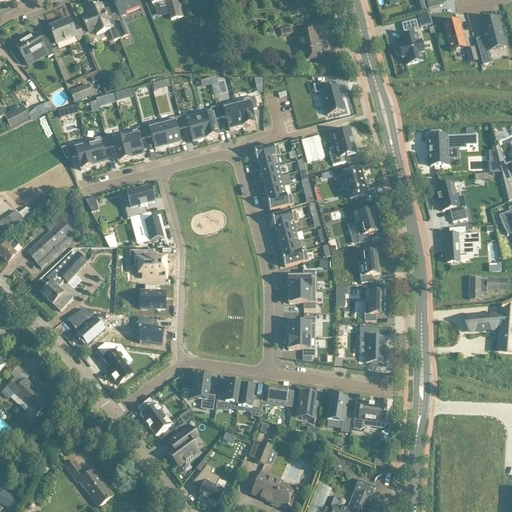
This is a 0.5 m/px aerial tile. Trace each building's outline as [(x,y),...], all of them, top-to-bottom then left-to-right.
[(139,5),(137,0),(112,0),(120,17),(126,15),(124,12),(139,5)] [(184,17),(179,0),(150,0),(152,5),(166,2),(171,20),(184,17)] [(441,0),(437,0),(427,3),(428,10),(443,6),(442,2),(441,0)] [(304,1),(292,1),(292,10),(304,10),(304,1)] [(85,25),(79,27),(79,28),(81,34),(82,33),(87,31),(88,33),(94,31),(96,36),(110,30),(114,42),(120,39),(115,26),(109,9),(103,11),(101,5),(87,11),(89,17),(83,19),(85,25)] [(296,16),(283,20),(285,27),(298,22),(296,16)] [(84,39),(82,33),(81,34),(79,28),(79,27),(79,26),(73,29),(69,19),(69,20),(69,21),(59,25),(58,24),(49,27),(56,45),(75,38),(77,42),(84,39)] [(484,38),(476,40),(481,59),(490,56),(489,52),(505,48),(497,19),(480,24),(484,38)] [(418,43),(416,36),(415,36),(414,30),(418,29),(415,21),(402,25),(404,33),(406,32),(408,38),(400,40),(402,48),(400,48),(402,59),(405,58),(407,66),(423,62),(421,54),(423,53),(421,43),(418,43)] [(466,49),(459,21),(443,25),(451,53),(466,49)] [(123,23),(115,26),(120,39),(128,36),(123,23)] [(294,28),(280,30),(281,36),(295,34),(294,28)] [(188,39),(194,37),(191,30),(186,32),(188,39)] [(317,42),(314,30),(297,33),(299,47),(301,46),(304,62),(322,59),(319,42),(317,42)] [(54,55),(46,36),(39,39),(36,35),(16,46),(24,60),(42,50),(48,58),(54,55)] [(474,49),(466,51),(469,63),(477,61),(474,49)] [(21,84),(28,94),(37,87),(30,78),(21,84)] [(325,83),(313,86),(315,95),(321,93),(327,117),(345,112),(338,87),(327,90),(325,83)] [(93,96),(89,85),(70,93),(74,104),(93,96)] [(257,110),(254,98),(235,103),(242,129),(255,125),(251,111),(257,110)] [(102,99),(96,100),(98,109),(104,107),(102,99)] [(37,108),(29,116),(31,120),(31,121),(41,116),(49,113),(56,111),(50,103),(44,106),(37,108)] [(242,129),(235,103),(217,108),(220,120),(226,118),(229,132),(242,129)] [(24,106),(5,116),(11,130),(31,120),(29,116),(24,106)] [(214,121),(220,120),(217,108),(211,109),(211,112),(199,115),(206,141),(218,137),(214,121)] [(206,141),(199,115),(186,118),(186,116),(179,117),(183,129),(189,128),(193,144),(206,141)] [(180,145),(177,131),(183,129),(179,117),(161,122),(168,148),(180,145)] [(168,148),(161,122),(142,127),(145,139),(151,138),(155,152),(168,148)] [(85,138),(85,127),(72,127),(73,138),(85,138)] [(140,141),(145,139),(142,127),(136,129),(137,131),(124,135),(131,161),(144,157),(140,141)] [(431,139),(429,139),(430,168),(448,167),(447,151),(466,150),(466,147),(477,147),(476,136),(474,136),(474,130),(466,130),(466,137),(439,138),(438,132),(430,132),(431,139)] [(336,152),(329,153),(333,167),(345,164),(344,158),(356,155),(350,131),(332,136),(336,152)] [(131,161),(124,135),(112,138),(111,136),(105,137),(108,149),(114,147),(118,164),(131,161)] [(318,135),(300,140),(306,161),(323,157),(318,135)] [(102,151),(108,149),(105,137),(86,142),(93,168),(106,165),(102,151)] [(93,168),(86,142),(68,147),(71,159),(77,157),(81,171),(93,168)] [(280,156),(278,146),(254,152),(256,163),(280,156)] [(498,146),(495,148),(504,184),(511,181),(511,162),(506,165),(498,146)] [(496,154),(490,154),(490,166),(494,166),(494,171),(491,171),(491,174),(501,173),(496,154)] [(276,158),(281,157),(280,156),(256,163),(257,163),(258,163),(260,172),(278,167),(276,158)] [(281,177),(278,167),(260,172),(263,182),(281,177)] [(360,170),(343,175),(350,202),(367,197),(360,170)] [(284,187),(281,177),(263,182),(265,192),(284,187)] [(452,183),(436,187),(442,212),(453,210),(454,217),(451,217),(453,224),(467,220),(464,209),(459,210),(452,183)] [(286,197),(284,187),(265,192),(268,201),(267,202),(291,196),(291,195),(286,197)] [(154,204),(150,190),(127,196),(130,210),(125,211),(127,221),(130,220),(148,215),(146,208),(147,208),(146,206),(154,204)] [(294,206),(291,196),(267,202),(270,212),(294,206)] [(28,213),(35,206),(28,198),(21,204),(28,213)] [(55,214),(43,225),(50,233),(27,254),(41,269),(76,237),(77,238),(83,232),(73,220),(77,216),(74,213),(66,205),(62,208),(61,208),(55,214)] [(376,233),(371,212),(369,213),(368,211),(359,213),(359,215),(358,216),(360,223),(355,224),(358,238),(357,238),(358,245),(370,242),(368,236),(376,233)] [(298,222),(295,212),(271,218),(274,229),(298,222)] [(511,215),(511,212),(499,217),(505,231),(511,228),(511,231),(511,215)] [(148,215),(130,220),(133,229),(141,227),(145,244),(164,239),(161,228),(163,227),(160,217),(152,219),(150,215),(148,215)] [(4,221),(0,223),(0,235),(2,237),(13,230),(4,221)] [(293,224),(298,223),(298,222),(274,229),(275,229),(278,238),(296,233),(293,224)] [(298,243),(296,233),(278,238),(280,248),(298,243)] [(479,235),(445,237),(447,264),(456,263),(460,263),(459,254),(468,253),(468,256),(477,256),(476,248),(479,248),(479,235)] [(117,249),(114,236),(104,239),(109,249),(117,249)] [(21,250),(21,248),(19,247),(20,246),(14,240),(8,247),(5,245),(0,250),(0,256),(8,264),(21,250)] [(301,253),(298,243),(280,248),(283,257),(282,258),(306,252),(306,251),(301,253)] [(51,282),(40,294),(60,313),(73,299),(65,291),(63,294),(58,289),(64,282),(67,284),(68,283),(73,288),(74,289),(82,280),(77,275),(88,263),(78,253),(76,255),(74,252),(55,273),(54,272),(47,279),(51,282)] [(153,252),(137,252),(137,259),(139,259),(139,268),(139,275),(142,275),(142,278),(153,278),(153,277),(166,277),(166,267),(165,267),(165,260),(157,260),(157,258),(157,254),(153,254),(153,252)] [(308,262),(306,252),(282,258),(285,269),(308,262)] [(378,276),(375,254),(373,254),(373,252),(364,254),(364,256),(362,256),(363,263),(358,264),(361,285),(373,283),(372,277),(378,276)] [(315,291),(315,272),(303,272),(303,278),(288,279),(288,292),(315,291)] [(453,285),(452,285),(453,301),(454,301),(478,299),(479,299),(478,284),(477,284),(470,285),(470,279),(469,279),(469,273),(460,273),(460,279),(455,280),(456,286),(453,286),(453,285)] [(509,273),(489,274),(490,284),(510,283),(509,273)] [(141,293),(140,310),(165,311),(165,293),(157,293),(157,287),(145,287),(145,293),(141,293)] [(345,287),(336,288),(336,308),(345,308),(345,287)] [(498,297),(511,298),(511,290),(498,289),(498,297)] [(316,311),(315,291),(288,292),(289,305),(303,305),(303,311),(316,311)] [(382,317),(382,295),(380,295),(380,293),(371,293),(371,295),(369,295),(369,302),(364,302),(364,323),(376,323),(376,317),(382,317)] [(104,332),(95,322),(92,325),(80,312),(74,316),(78,321),(73,325),(84,338),(83,339),(85,340),(83,342),(87,346),(86,347),(87,347),(104,332)] [(511,352),(511,314),(501,313),(501,315),(494,316),(494,315),(469,318),(470,333),(495,330),(500,329),(498,352),(511,352)] [(315,338),(315,319),(303,319),(303,325),(288,325),(288,338),(315,338)] [(155,331),(157,321),(146,320),(145,329),(142,328),(140,344),(153,346),(153,345),(161,346),(163,332),(155,331)] [(359,329),(359,344),(366,344),(366,365),(384,365),(384,356),(385,356),(385,349),(384,349),(384,339),(380,339),(380,329),(359,329)] [(315,358),(315,338),(288,338),(288,351),(303,351),(302,358),(315,358)] [(133,375),(117,354),(123,349),(121,347),(105,345),(97,350),(105,360),(103,361),(109,369),(107,371),(118,386),(133,375)] [(193,378),(190,400),(202,401),(200,410),(213,411),(215,397),(208,396),(208,394),(209,394),(210,388),(209,388),(210,380),(193,378)] [(37,392),(26,381),(25,381),(21,385),(15,380),(6,389),(1,394),(9,401),(11,399),(26,413),(24,415),(30,422),(36,415),(48,403),(39,393),(38,391),(37,392)] [(218,393),(216,404),(225,406),(224,408),(237,410),(238,410),(241,387),(242,385),(228,383),(226,394),(218,393)] [(237,410),(237,411),(251,413),(252,410),(260,411),(261,402),(253,401),(255,388),(241,387),(238,410),(237,410)] [(261,401),(261,405),(263,405),(263,403),(288,407),(288,409),(290,409),(291,397),(287,397),(288,390),(283,390),(269,388),(268,394),(262,393),(261,401)] [(313,408),(315,395),(300,393),(296,418),(315,421),(317,409),(313,408)] [(344,419),(346,400),(331,397),(327,421),(342,423),(341,433),(349,434),(351,420),(344,419)] [(156,437),(171,426),(155,405),(154,405),(150,400),(137,409),(142,415),(140,416),(156,437)] [(384,423),(386,407),(361,404),(361,406),(357,405),(353,431),(361,432),(363,430),(365,421),(375,423),(375,429),(384,430),(385,424),(384,423)] [(173,450),(168,453),(178,467),(185,462),(186,463),(192,459),(191,457),(199,452),(197,450),(192,443),(193,443),(192,441),(197,438),(192,431),(189,427),(188,429),(184,424),(175,431),(178,436),(171,441),(168,443),(173,450)] [(263,425),(260,432),(265,434),(268,427),(263,425)] [(272,448),(263,444),(262,445),(255,443),(249,457),(256,460),(255,463),(264,467),(272,448)] [(200,474),(192,484),(203,489),(199,496),(218,504),(224,492),(215,488),(219,478),(210,474),(212,470),(203,462),(196,470),(200,474)] [(47,473),(51,467),(46,463),(42,469),(47,473)] [(86,477),(75,463),(67,469),(77,484),(79,482),(100,509),(113,497),(94,471),(86,477)] [(320,511),(332,478),(321,474),(308,506),(320,511)] [(260,475),(251,496),(286,510),(295,490),(260,475)] [(326,506),(323,511),(361,511),(367,499),(370,500),(375,488),(360,482),(355,494),(348,510),(337,506),(338,503),(329,499),(326,506)] [(0,504),(12,511),(13,511),(20,501),(2,491),(0,493),(0,504)]
